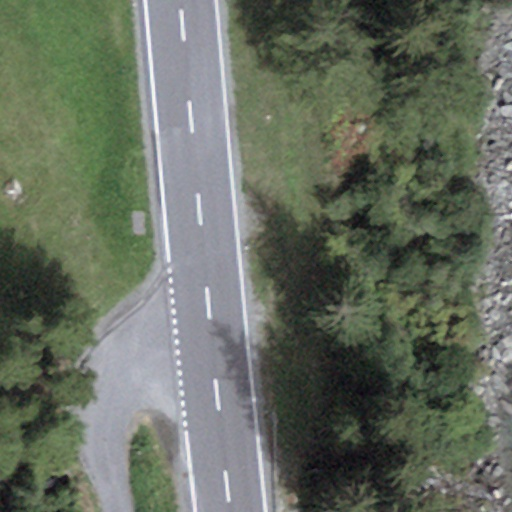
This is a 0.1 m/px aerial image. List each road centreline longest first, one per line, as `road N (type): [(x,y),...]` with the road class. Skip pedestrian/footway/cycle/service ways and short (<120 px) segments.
road 1 (primary): [(180,0),(228,511)]
road 2 (track): [(210,336),(140,359),(119,396),(124,511)]
